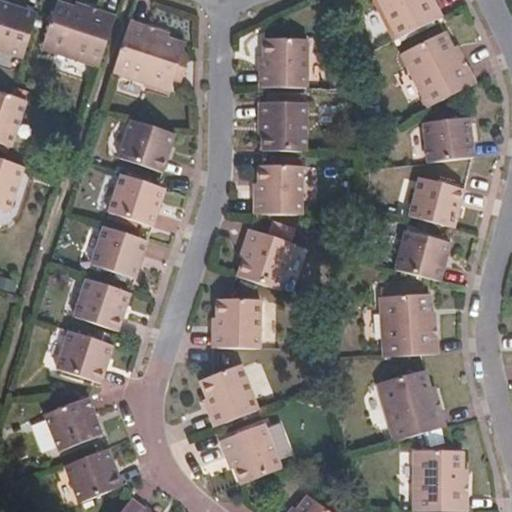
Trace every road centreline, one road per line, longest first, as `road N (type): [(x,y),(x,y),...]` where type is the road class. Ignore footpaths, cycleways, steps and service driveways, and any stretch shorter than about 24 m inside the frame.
road 1 (residential): [(226,0),(211,216),(141,412),(168,485),(199,511)]
road 2 (residential): [(501,511),(476,301),(511,199)]
